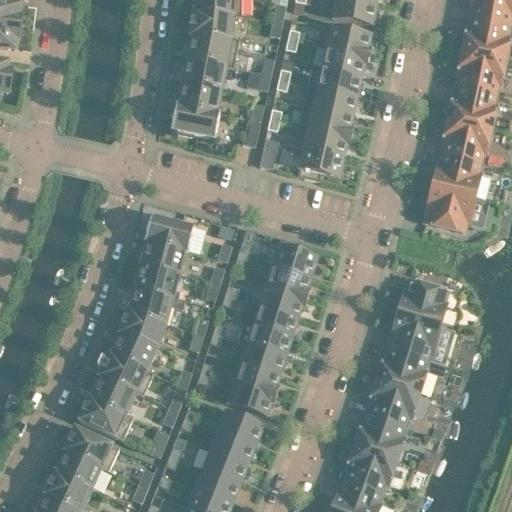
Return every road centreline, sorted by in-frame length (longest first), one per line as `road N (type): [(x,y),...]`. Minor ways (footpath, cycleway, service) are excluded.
road 1 (residential): [(0,506),(76,337),(124,170)]
road 2 (residential): [(373,244),(285,511)]
road 3 (residential): [(124,170),(373,244)]
road 4 (residential): [(424,0),(373,244)]
road 5 (residential): [(124,170),(153,0)]
road 6 (residential): [(57,0),(36,144)]
road 7 (residential): [(36,144),(0,267)]
